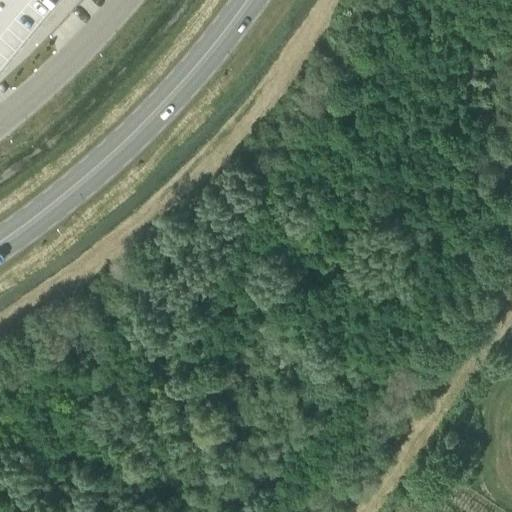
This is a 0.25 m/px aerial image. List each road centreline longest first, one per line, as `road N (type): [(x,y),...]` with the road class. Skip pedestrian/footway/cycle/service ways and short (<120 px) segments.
road 1 (primary): [(0,243),(144,127),(248,0)]
road 2 (unclassified): [(132,0),(0,134)]
